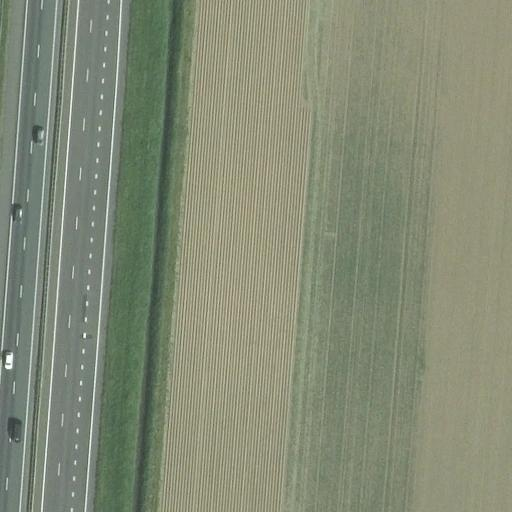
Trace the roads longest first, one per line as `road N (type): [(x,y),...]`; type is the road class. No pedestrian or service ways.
road 1 (motorway): [(41,0),(4,511)]
road 2 (motorway): [(56,511),(93,0)]
